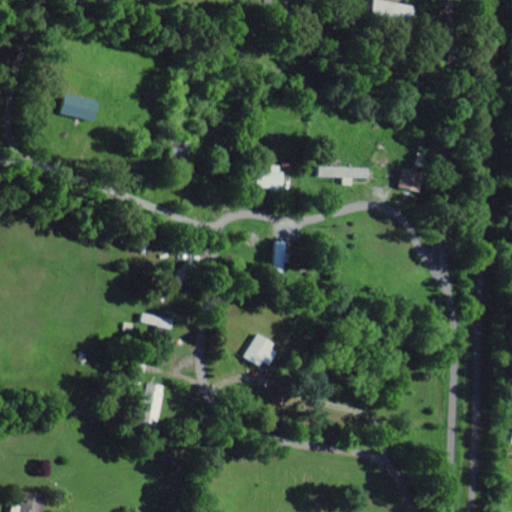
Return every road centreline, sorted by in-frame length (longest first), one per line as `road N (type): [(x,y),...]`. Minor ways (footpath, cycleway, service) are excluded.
road 1 (residential): [(412,511),(395,475),(377,459),(296,446),(216,409),(203,366),(219,243),(232,222),(248,217),(388,217),(454,298)]
road 2 (residential): [(447,511),(451,203),(463,86),(454,0)]
